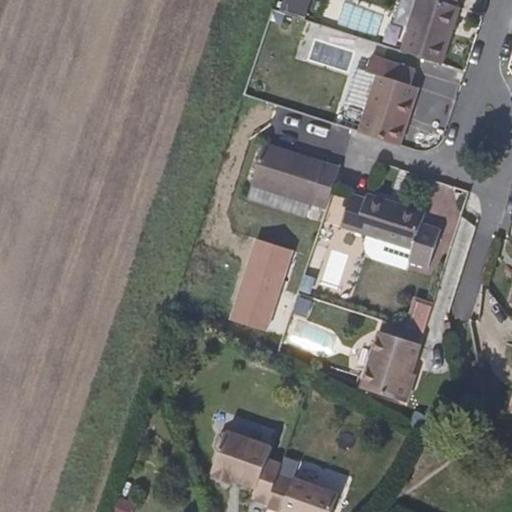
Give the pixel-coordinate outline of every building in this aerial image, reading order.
[(310,0),(283,0),(280,10),(305,18),(310,0)] [(432,59),(449,6),(443,3),(443,0),(408,0),(394,47),(432,59)] [(377,137),(396,76),(354,63),(335,123),(345,126),(377,137)] [(321,203),(333,164),(335,157),(255,131),(240,178),(276,189),(321,203)] [(421,261),(432,224),(414,217),(417,207),(343,184),(331,224),(358,233),(355,242),(358,251),(364,257),(398,266),(402,255),(421,261)] [(293,252),(255,239),(228,320),(266,332),(293,252)] [(397,399),(415,341),(374,329),(357,386),(397,399)] [(262,456),(266,443),(220,427),(216,428),(213,440),(214,445),(207,466),(209,467),(208,472),(226,476),(227,473),(251,481),(247,494),(262,499),(271,472),(275,460),(262,456)] [(326,511),(334,490),(289,475),(287,478),(271,472),(262,499),(260,503),(282,511),(326,511)]
